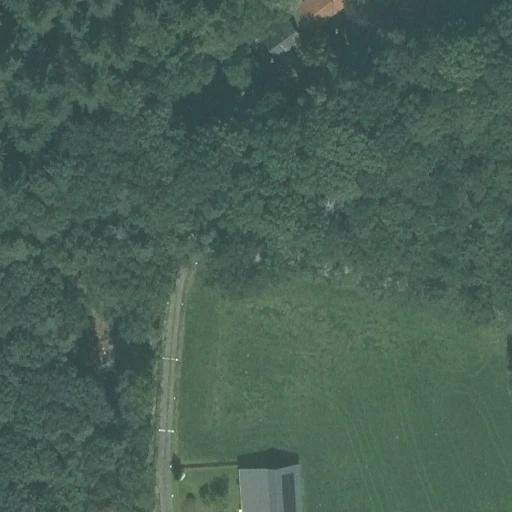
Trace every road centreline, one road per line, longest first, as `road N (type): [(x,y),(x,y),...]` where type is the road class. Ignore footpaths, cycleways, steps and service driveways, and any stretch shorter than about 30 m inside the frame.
road 1 (track): [(233,206),(511,25)]
road 2 (unclassified): [(511,311),(187,241)]
road 3 (unclassified): [(166,511),(170,352),(187,241)]
road 4 (unclassified): [(187,241),(0,202)]
